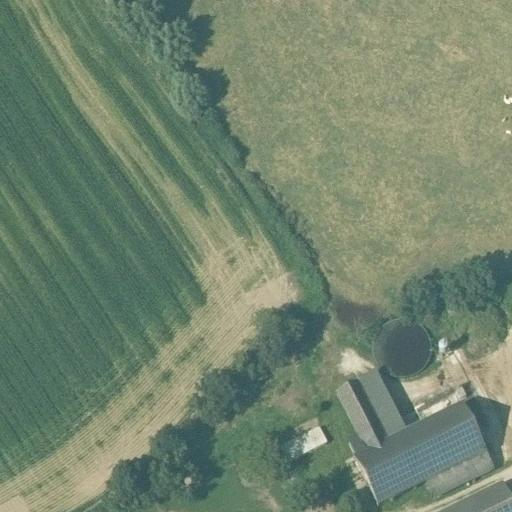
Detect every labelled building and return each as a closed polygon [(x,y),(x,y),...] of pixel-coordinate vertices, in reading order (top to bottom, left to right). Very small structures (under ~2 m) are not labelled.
[(429,362),(431,351),(428,340),(422,331),(413,325),(401,323),(390,325),(381,331),(375,341),(373,352),(375,363),(381,372),(391,378),(402,380),(413,378),(422,372),(429,362)] [(381,429),(359,386),(337,397),(358,440),(366,455),(462,407),(455,392),(381,429)] [(356,460),(354,461),(377,509),(427,484),(486,456),(462,407),(366,455),(356,460)] [(319,430),(280,451),(288,466),(327,445),(319,430)] [(358,440),(349,445),(356,460),(366,455),(358,440)] [(486,456),(427,484),(434,500),(494,470),(486,456)] [(511,511),(511,507),(503,490),(458,511),(511,511)]
